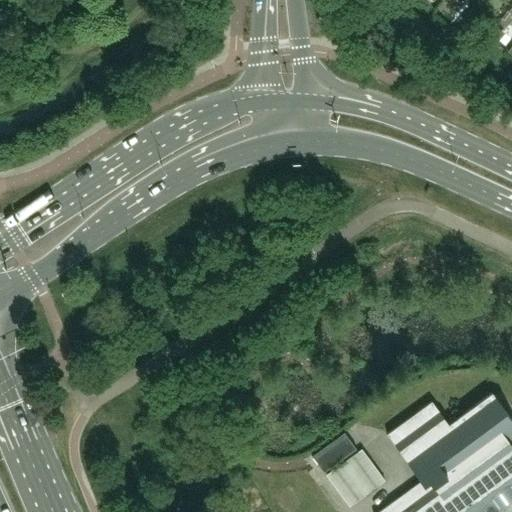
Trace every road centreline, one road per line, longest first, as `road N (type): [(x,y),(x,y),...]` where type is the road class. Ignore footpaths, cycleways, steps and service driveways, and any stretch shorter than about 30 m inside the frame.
road 1 (secondary): [(0,305),(178,182),(291,142)]
road 2 (secondary): [(265,102),(189,123),(0,244)]
road 3 (secondary): [(291,142),(381,150),(511,206)]
road 4 (secondary): [(511,174),(386,117),(305,101)]
road 5 (secondary): [(51,511),(0,384)]
